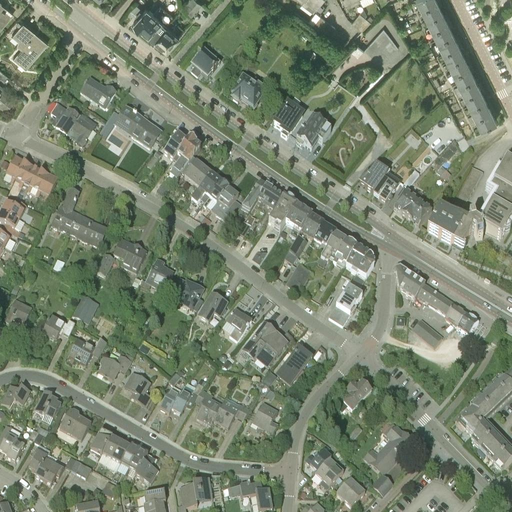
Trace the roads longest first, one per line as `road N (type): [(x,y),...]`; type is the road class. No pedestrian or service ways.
road 1 (residential): [(358,354),(195,234),(16,137)]
road 2 (primary): [(80,32),(326,212),(396,246)]
road 3 (primary): [(396,246),(92,18)]
road 4 (residential): [(292,475),(199,464),(41,377),(0,381)]
road 5 (residential): [(510,511),(358,354)]
road 6 (residential): [(292,475),(306,411),(358,354)]
road 7 (primary): [(396,246),(511,316)]
road 8 (residential): [(511,112),(456,0)]
road 9 (unclassified): [(16,137),(80,32)]
road 10 (residential): [(358,354),(384,320),(387,261),(396,246)]
